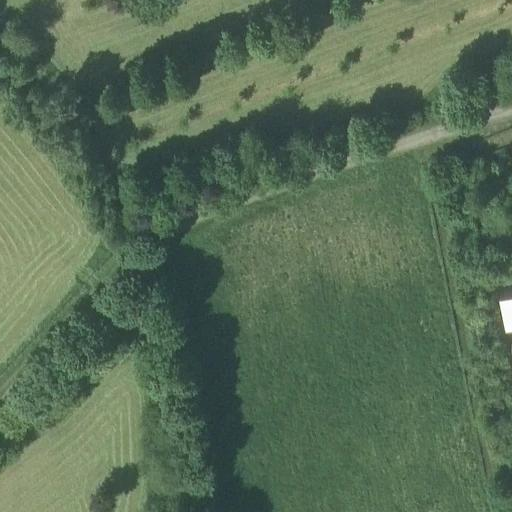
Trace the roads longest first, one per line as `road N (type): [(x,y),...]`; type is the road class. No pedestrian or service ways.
road 1 (track): [(0,397),(116,268),(166,232),(365,163)]
road 2 (unclassified): [(365,163),(511,111)]
